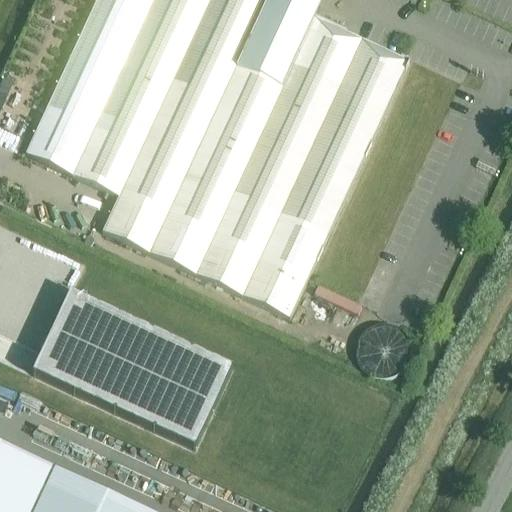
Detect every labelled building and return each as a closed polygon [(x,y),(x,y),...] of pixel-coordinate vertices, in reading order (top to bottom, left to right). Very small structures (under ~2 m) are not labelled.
[(118,201),(102,236),(290,323),(308,283),(363,164),(409,65),(344,35),(315,21),(320,11),(298,1),(296,0),(269,0),(97,0),(25,158),(118,201)] [(39,194),(29,217),(86,241),(96,218),(39,194)] [(65,293),(27,375),(189,450),(227,368),(65,293)] [(356,351),(356,357),(357,363),(360,370),(364,375),(368,378),(373,381),(380,383),(386,382),(393,381),(399,378),(404,374),(407,369),(409,364),(410,358),(410,351),(409,346),(406,340),(402,334),(398,331),(394,329),(390,329),(386,328),(381,328),(375,329),(369,332),(363,336),(360,341),(358,345),(356,351)] [(0,511),(129,511),(0,452),(0,511)]
